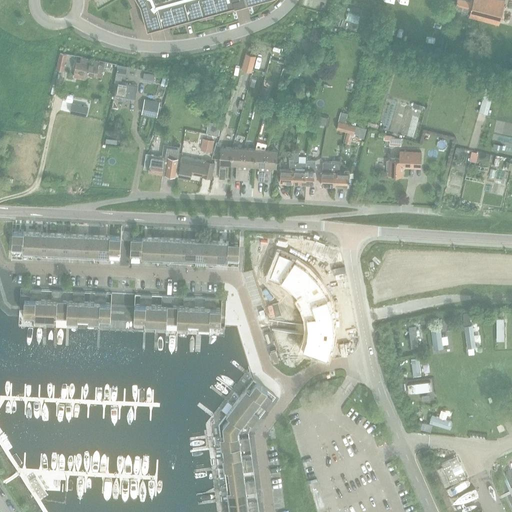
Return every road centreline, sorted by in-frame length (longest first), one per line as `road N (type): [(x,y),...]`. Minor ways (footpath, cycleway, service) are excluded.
road 1 (residential): [(0,258),(11,267),(235,279),(266,369),(291,389)]
road 2 (residential): [(66,215),(134,198),(385,208)]
road 3 (residential): [(292,0),(273,19),(224,38),(168,46),(115,40),(73,20)]
road 4 (tertiary): [(272,224),(66,215)]
road 5 (residential): [(432,511),(367,355)]
road 6 (tertiary): [(347,231),(511,240)]
road 7 (residential): [(270,511),(261,437),(291,389)]
road 8 (residential): [(347,231),(367,355)]
